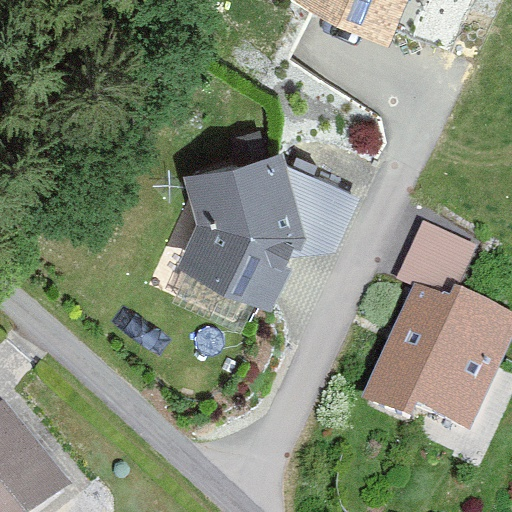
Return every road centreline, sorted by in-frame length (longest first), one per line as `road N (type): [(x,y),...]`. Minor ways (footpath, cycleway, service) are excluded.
road 1 (residential): [(244,496),(415,141)]
road 2 (residential): [(244,496),(0,286)]
